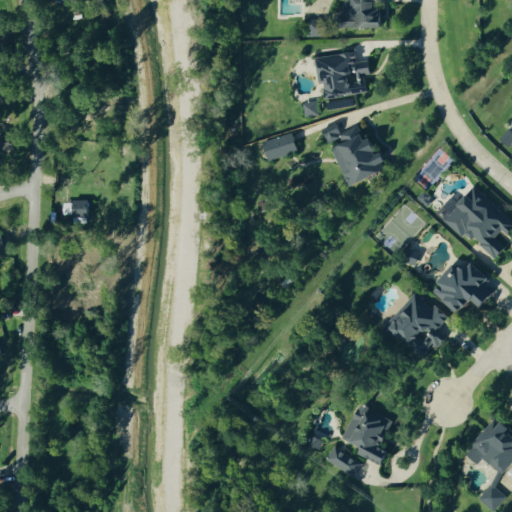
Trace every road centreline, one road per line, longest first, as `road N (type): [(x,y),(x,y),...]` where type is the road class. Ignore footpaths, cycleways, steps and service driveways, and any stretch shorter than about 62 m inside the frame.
road 1 (residential): [(17,511),(38,89),(23,0)]
road 2 (residential): [(511,185),(449,118),(432,76),(427,0)]
